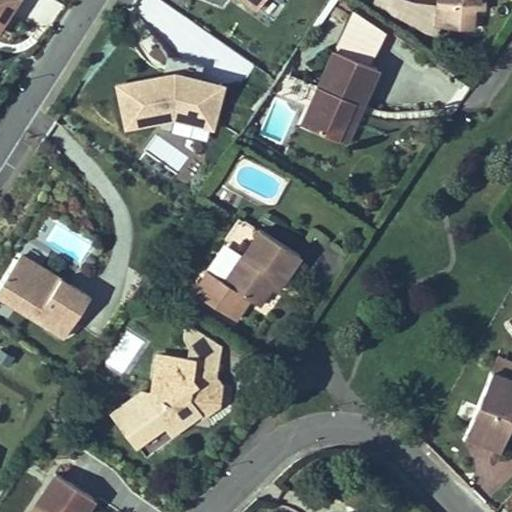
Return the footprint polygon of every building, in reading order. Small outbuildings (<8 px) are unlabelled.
[(0,0),(0,28),(17,0),(0,0)] [(437,0),(438,8),(442,9),(441,29),(474,30),(475,10),(475,2),(477,2),(477,0),(437,0)] [(485,0),(477,0),(477,2),(475,2),(475,10),(485,11),(485,0)] [(332,51),(300,127),(335,142),(351,103),(360,107),(376,69),(332,51)] [(123,131),(173,121),(215,131),(224,83),(200,78),(203,64),(166,56),(163,73),(113,84),(123,131)] [(351,103),(335,142),(344,145),(360,107),(351,103)] [(258,230),(224,283),(205,271),(191,293),(234,320),(247,299),(258,305),(268,288),(274,279),(281,284),(299,256),(258,230)] [(89,297),(19,254),(0,285),(0,298),(63,338),(73,322),(65,317),(69,310),(78,315),(89,297)] [(281,284),(274,279),(268,288),(275,293),(281,284)] [(78,315),(69,310),(65,317),(73,322),(78,315)] [(139,389),(108,412),(135,450),(163,428),(170,438),(203,414),(205,417),(220,405),(223,383),(217,376),(222,343),(184,319),(183,338),(188,345),(187,357),(154,353),(149,390),(139,389)] [(477,448),(497,456),(511,419),(511,366),(493,358),(464,432),(481,439),(477,448)] [(481,439),(464,432),(460,441),(477,448),(481,439)] [(52,473),(27,511),(80,511),(90,498),(52,473)]
